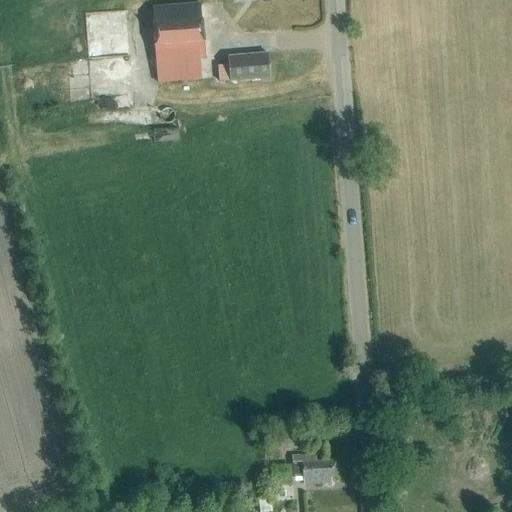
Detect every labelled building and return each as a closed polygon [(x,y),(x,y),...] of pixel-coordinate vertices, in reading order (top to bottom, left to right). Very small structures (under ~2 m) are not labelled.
[(154,15),(159,84),(198,81),(197,60),(203,60),(199,5),(148,9),(149,15),(154,15)] [(226,66),(227,83),(266,80),(265,56),(225,58),(226,66)] [(88,77),(112,76),(112,64),(88,65),(88,77)] [(218,83),(227,83),(226,66),(217,67),(218,83)] [(305,429),(277,431),(278,450),(306,448),(305,429)] [(316,455),(292,457),(293,478),(303,477),(304,485),(331,483),(331,479),(337,478),(336,461),(316,463),(316,455)] [(275,504),(296,502),(294,481),(290,482),(289,465),(272,466),(275,504)]
